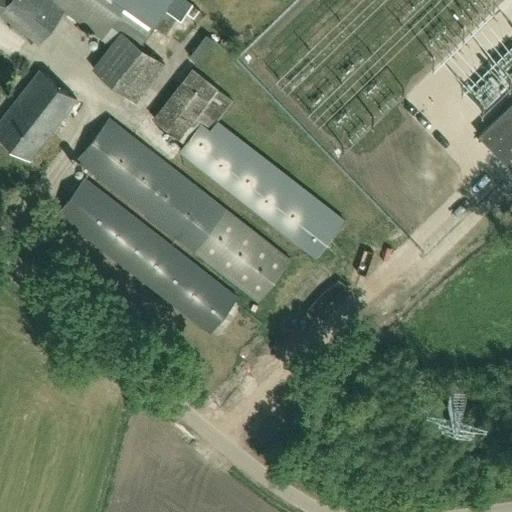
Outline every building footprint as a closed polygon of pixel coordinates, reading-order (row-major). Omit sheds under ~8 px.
[(0,0),(0,14),(39,44),(64,11),(110,46),(93,70),(136,102),(165,65),(140,46),(154,27),(164,35),(176,19),(165,11),(173,0),(0,0)] [(194,57),(202,65),(219,44),(211,37),(194,57)] [(506,94),(511,88),(511,44),(495,61),(505,71),(494,83),(506,94)] [(0,135),(30,159),(77,99),(40,70),(0,121),(0,135)] [(511,169),(511,168),(511,102),(478,135),(511,169)] [(257,301),(289,260),(110,119),(78,160),(257,301)] [(200,123),(180,149),(318,256),(337,230),(208,129),(200,123)] [(210,332),(238,297),(85,178),(57,213),(210,332)]
